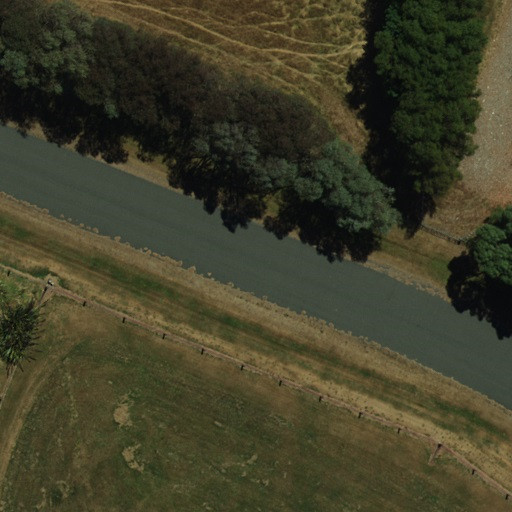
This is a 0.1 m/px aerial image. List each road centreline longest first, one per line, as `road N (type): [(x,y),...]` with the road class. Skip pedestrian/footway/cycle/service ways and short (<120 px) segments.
road 1 (residential): [(511,370),(488,354),(0,177)]
road 2 (track): [(511,79),(508,109),(388,317)]
